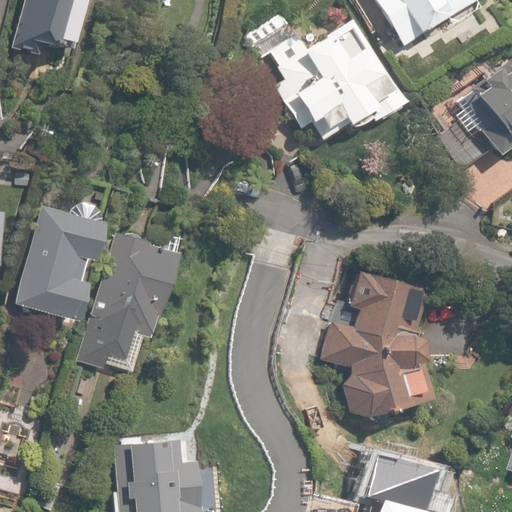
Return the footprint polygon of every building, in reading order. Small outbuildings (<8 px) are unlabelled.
[(73,0),(15,0),(4,48),(58,62),(73,0)] [(367,0),(398,50),(477,0),(367,0)] [(266,85),(286,124),(297,118),(303,129),(313,124),(319,136),(333,129),(337,136),(359,124),(361,128),(399,109),(352,16),(306,47),(294,36),(261,53),(275,80),(266,85)] [(501,209),(511,200),(511,55),(416,126),(478,211),(494,200),(501,209)] [(47,324),(66,330),(95,227),(38,211),(0,346),(0,348),(37,359),(47,324)] [(172,252),(112,233),(70,363),(130,383),(172,252)] [(419,285),(351,271),(340,323),(323,318),(311,358),(343,369),(336,416),(380,423),(381,415),(425,405),(409,333),(419,285)] [(0,415),(0,503),(15,508),(41,429),(0,415)] [(111,484),(110,511),(197,511),(197,462),(179,462),(179,444),(120,444),(120,484),(111,484)]
